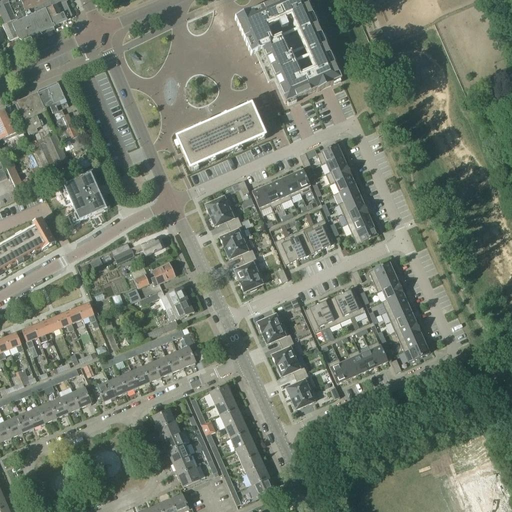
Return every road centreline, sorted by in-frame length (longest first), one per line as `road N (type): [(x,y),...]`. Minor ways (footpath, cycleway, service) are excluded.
road 1 (residential): [(171,202),(346,126),(354,128),(404,241)]
road 2 (residential): [(404,241),(456,359),(279,437)]
road 3 (residential): [(0,298),(171,202)]
road 4 (residential): [(225,320),(404,241)]
road 5 (tertiary): [(171,202),(99,32)]
road 6 (residential): [(128,412),(33,454),(29,472),(47,511)]
road 7 (residential): [(100,511),(152,483),(128,412)]
road 8 (tertiary): [(225,320),(171,202)]
road 9 (residential): [(244,361),(128,412)]
